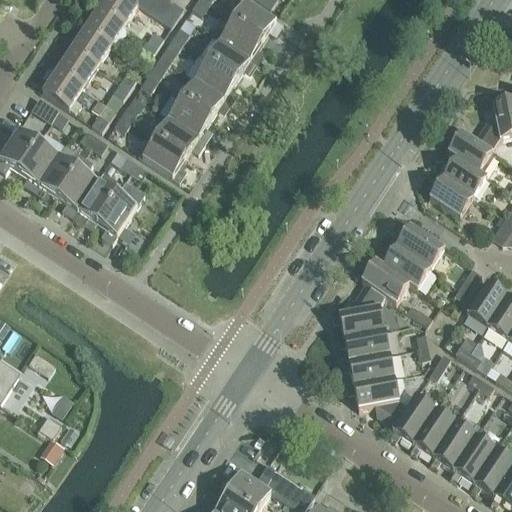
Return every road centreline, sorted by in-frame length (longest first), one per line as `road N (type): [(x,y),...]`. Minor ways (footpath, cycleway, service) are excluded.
road 1 (tertiary): [(242,379),(494,2)]
road 2 (residential): [(242,379),(3,217)]
road 3 (residential): [(449,511),(242,379)]
road 4 (tertiary): [(155,511),(242,379)]
